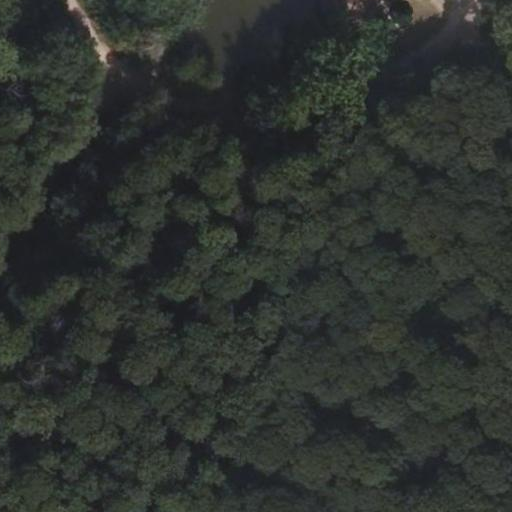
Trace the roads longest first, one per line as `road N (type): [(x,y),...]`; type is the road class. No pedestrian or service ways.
road 1 (track): [(101,98),(181,140),(245,152),(309,148),(371,129),(426,95),(462,60),(499,0)]
road 2 (track): [(101,98),(0,236)]
